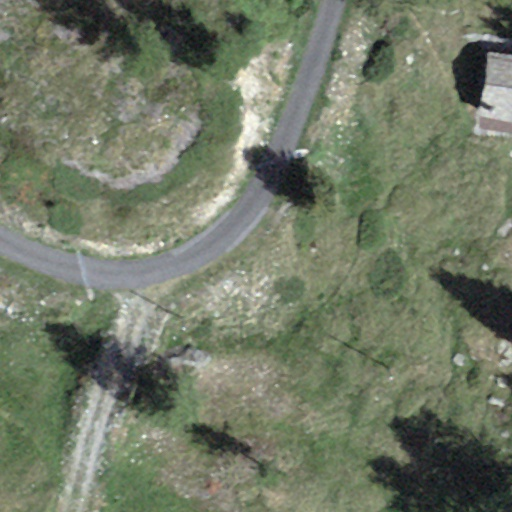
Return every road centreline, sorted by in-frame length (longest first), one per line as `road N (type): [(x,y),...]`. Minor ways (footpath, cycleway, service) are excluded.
road 1 (unclassified): [(331,0),(274,165),(231,231),(204,252),(150,274),(88,276),(0,244)]
road 2 (track): [(75,511),(83,453),(150,274)]
